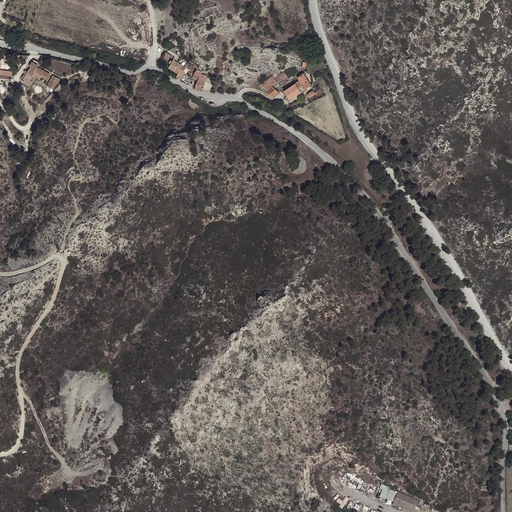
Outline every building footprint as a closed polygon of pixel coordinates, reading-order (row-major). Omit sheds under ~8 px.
[(208,19),(204,21),(209,30),(213,28),(211,23),(208,19)] [(197,26),(196,27),(200,35),(209,30),(204,21),(200,23),(197,25),(197,26)] [(244,26),(238,29),(241,37),(247,36),(244,26)] [(207,39),(209,48),(217,46),(215,37),(207,39)] [(171,65),(173,60),(174,58),(167,53),(162,59),(166,61),(171,65)] [(14,69),(0,68),(2,57),(0,57),(0,72),(14,74),(14,69)] [(184,66),(173,60),(171,65),(169,68),(179,73),(177,77),(179,78),(180,79),(181,79),(183,76),(184,74),(183,72),(186,68),(184,66)] [(198,69),(197,65),(190,60),(187,64),(186,68),(183,72),(184,74),(192,78),(198,80),(201,73),(202,71),(198,69)] [(51,74),(38,67),(37,68),(32,66),(32,67),(22,80),(29,85),(34,76),(41,80),(42,77),(48,80),(51,74)] [(275,79),(278,82),(287,76),(284,72),(275,79)] [(195,89),(202,91),(207,76),(201,73),(198,80),(196,85),(195,89)] [(309,82),(303,74),(297,78),(300,81),(303,85),(309,82)] [(51,81),(48,84),(54,87),(61,79),(58,76),(53,83),(51,81)] [(272,86),(278,82),(275,79),(273,76),(261,85),(267,90),(272,86)] [(287,76),(278,82),(279,84),(281,83),(288,79),(289,78),(287,76)] [(305,89),(303,85),(300,81),(296,83),(301,91),(305,89)] [(284,91),(296,83),(294,82),(289,85),(284,90),(284,91)] [(290,99),(301,91),(296,83),(284,91),(290,99)] [(272,86),(267,90),(265,91),(273,98),(280,92),(272,86)] [(199,106),(192,102),(192,100),(190,100),(189,103),(189,104),(188,106),(195,110),(196,108),(198,108),(199,106)] [(289,164),(288,167),(289,170),(290,172),(292,174),(294,175),(298,175),(300,174),(302,172),(303,170),(303,167),(303,164),(301,162),(299,161),(296,160),(293,161),(291,162),(289,164)] [(383,485),(378,495),(385,500),(408,511),(416,511),(421,501),(383,485)] [(342,504),(345,498),(340,495),(337,501),(342,504)] [(362,511),(364,505),(351,501),(349,507),(362,511)]
